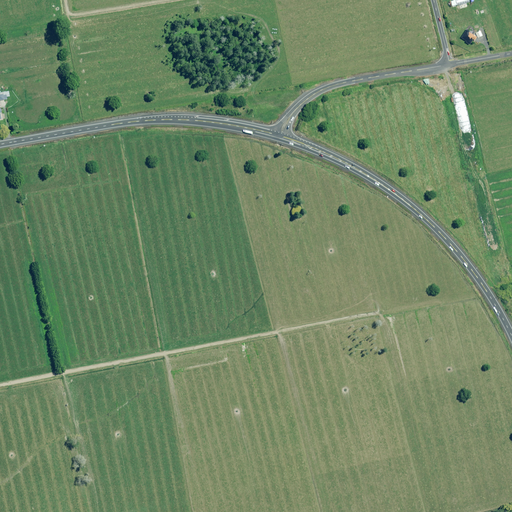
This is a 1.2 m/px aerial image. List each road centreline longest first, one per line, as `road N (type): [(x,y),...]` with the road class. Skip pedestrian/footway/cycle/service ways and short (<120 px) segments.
road 1 (trunk): [(511,338),(476,277),(424,216),(361,170),(281,136)]
road 2 (trunk): [(281,136),(226,121),(157,116),(0,144)]
road 3 (tertiary): [(281,136),(296,108),(323,88),(450,64)]
